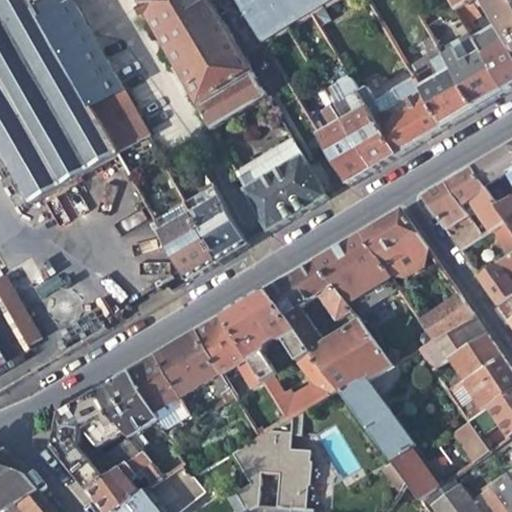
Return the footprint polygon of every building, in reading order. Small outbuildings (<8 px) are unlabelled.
[(0,0),(0,145),(35,205),(120,156),(34,8),(29,0),(0,0)] [(92,33),(72,0),(46,0),(34,8),(120,156),(151,138),(137,113),(142,111),(138,104),(133,107),(92,33)] [(72,0),(92,33),(141,3),(139,0),(72,0)] [(139,0),(141,3),(190,89),(244,59),(211,4),(216,0),(139,0)] [(236,0),(248,19),(278,0),(236,0)] [(278,0),(248,19),(255,31),(306,0),(278,0)] [(337,0),(306,0),(255,31),(265,47),(311,17),(321,10),(337,0)] [(449,0),(457,12),(476,0),(449,0)] [(511,0),(476,0),(457,12),(471,35),(475,42),(507,93),(511,90),(511,0)] [(329,24),(321,10),(311,17),(320,30),(329,24)] [(471,35),(440,52),(477,111),(493,102),(507,93),(475,42),(471,35)] [(410,72),(415,81),(446,130),(461,121),(477,111),(440,52),(432,39),(422,45),(431,60),(410,72)] [(352,104),(338,112),(375,172),(386,165),(400,157),(361,96),(349,77),(345,81),(348,86),(343,90),(352,104)] [(370,90),(361,96),(400,157),(427,141),(446,130),(415,81),(406,86),(414,101),(387,117),(370,90)] [(366,178),(375,172),(338,112),(320,82),(312,87),(326,111),(325,111),(336,130),(323,137),(353,185),(366,178)] [(238,173),(250,193),(306,160),(294,141),(238,173)] [(511,147),(503,153),(474,170),(486,189),(511,172),(511,147)] [(250,193),(273,233),(303,215),(329,199),(306,160),(250,193)] [(495,233),(496,232),(511,224),(501,209),(499,210),(486,189),(474,170),(460,178),(448,185),(463,208),(473,202),(495,233)] [(470,218),(463,208),(448,185),(440,190),(426,199),(448,231),(470,218)] [(217,189),(188,207),(195,219),(224,202),(217,189)] [(511,201),(501,209),(511,224),(511,225),(511,201)] [(224,202),(195,219),(221,264),(232,257),(246,249),(250,247),(224,202)] [(159,224),(165,236),(195,219),(188,207),(159,224)] [(425,265),(430,250),(404,212),(383,224),(364,236),(389,275),(409,277),(425,265)] [(472,220),(474,224),(485,239),(490,236),(477,217),(472,220)] [(195,219),(165,236),(191,282),(207,272),(221,264),(195,219)] [(474,224),(453,237),(463,252),(485,239),(474,224)] [(496,232),(505,249),(511,259),(511,225),(511,224),(496,232)] [(392,280),(389,275),(364,236),(341,250),(317,264),(354,313),(359,321),(369,315),(362,301),(392,280)] [(484,261),(492,275),(511,262),(511,259),(505,249),(484,261)] [(511,262),(492,275),(483,280),(502,307),(511,298),(511,262)] [(339,324),(354,313),(317,264),(295,278),(270,293),(276,303),(283,314),(290,323),(297,333),(304,343),(311,353),(317,360),(342,391),(346,397),(360,415),(398,466),(412,484),(425,502),(442,489),(366,385),(395,368),(362,324),(327,344),(303,311),(322,300),(339,324)] [(0,280),(0,296),(30,347),(44,339),(7,277),(0,280)] [(284,411),(296,403),(280,377),(281,374),(268,354),(269,346),(278,340),(286,345),(328,400),(342,391),(317,360),(311,353),(304,343),(297,333),(290,323),(283,314),(276,303),(270,293),(250,305),(228,318),(259,370),(269,386),(271,389),(284,411)] [(424,324),(439,343),(478,320),(462,297),(424,324)] [(511,298),(502,307),(511,321),(511,298)] [(247,377),(259,370),(228,318),(213,327),(199,335),(226,376),(241,367),(247,377)] [(422,353),(435,372),(442,367),(447,364),(451,361),(462,353),(490,337),(478,320),(439,343),(422,353)] [(219,383),(225,394),(234,388),(232,385),(226,376),(199,335),(185,344),(159,360),(184,396),(218,376),(219,383)] [(451,361),(462,377),(466,383),(481,373),(505,359),(490,337),(462,353),(451,361)] [(469,388),(478,401),(486,413),(492,409),(501,402),(511,396),(511,369),(505,359),(481,373),(466,383),(469,388)] [(196,413),(195,413),(189,403),(186,400),(184,396),(159,360),(150,365),(133,376),(158,413),(177,401),(180,405),(176,409),(184,422),(196,413)] [(452,382),(442,367),(435,372),(450,393),(466,383),(462,377),(452,382)] [(158,413),(133,376),(111,389),(101,395),(131,435),(134,438),(136,441),(150,456),(161,468),(170,481),(192,465),(185,453),(169,463),(152,438),(146,438),(144,434),(163,420),(158,413)] [(238,381),(232,385),(234,388),(236,391),(242,388),(238,381)] [(460,395),(469,388),(466,383),(450,393),(456,401),(462,398),(460,395)] [(239,395),(236,391),(234,388),(225,394),(213,401),(218,408),(239,395)] [(104,452),(131,435),(101,395),(69,414),(63,418),(57,452),(79,478),(92,495),(150,456),(136,441),(106,462),(99,467),(87,452),(91,436),(104,452)] [(511,439),(511,396),(501,402),(492,409),(511,439)] [(196,399),(189,403),(195,413),(203,408),(196,399)] [(463,411),(471,424),(482,416),(486,413),(478,401),(463,411)] [(302,414),(296,403),(284,411),(290,421),(302,414)] [(290,421),(233,455),(251,485),(236,497),(244,509),(245,511),(318,511),(319,510),(310,510),(315,463),(309,463),(310,450),(292,449),(293,438),(305,439),(302,414),(290,421)] [(491,428),(482,416),(471,424),(472,425),(483,440),(488,436),(486,432),(491,428)] [(492,454),(483,440),(472,425),(455,437),(475,466),(492,454)] [(427,465),(435,478),(453,466),(445,453),(427,465)] [(152,472),(159,488),(170,481),(161,468),(150,456),(92,495),(104,509),(106,511),(123,511),(147,496),(138,481),(152,472)] [(200,477),(192,465),(170,481),(159,488),(147,496),(123,511),(182,511),(206,495),(206,491),(196,479),(200,477)] [(40,492),(25,474),(0,466),(0,511),(7,511),(18,506),(40,492)] [(404,495),(412,484),(398,466),(388,472),(404,495)] [(487,472),(500,489),(500,490),(508,485),(495,466),(487,472)] [(455,480),(443,489),(448,493),(452,497),(439,507),(443,511),(479,511),(463,489),(455,480)] [(511,481),(508,485),(500,490),(511,507),(511,481)] [(429,507),(448,493),(443,489),(442,489),(425,502),(429,507)] [(498,511),(506,511),(511,508),(511,507),(500,490),(500,489),(488,497),(498,511)] [(56,511),(40,492),(18,506),(22,511),(56,511)]
